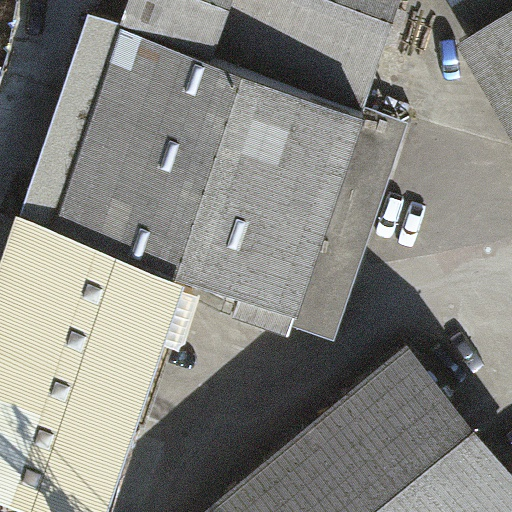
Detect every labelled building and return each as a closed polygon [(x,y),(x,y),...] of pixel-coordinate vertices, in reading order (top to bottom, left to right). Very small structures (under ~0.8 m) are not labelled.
[(133,0),(127,17),(360,96),(392,0),(133,0)] [(511,0),(457,32),(511,126),(511,0)] [(370,99),(360,96),(127,17),(96,7),(29,204),(188,258),(248,278),(242,298),(296,316),(309,278),(339,188),(362,121),(370,99)] [(355,160),(386,177),(411,131),(380,114),(355,160)] [(101,511),(188,258),(29,204),(0,288),(0,478),(99,511),(101,511)] [(511,511),(511,455),(411,334),(195,511),(511,511)]
